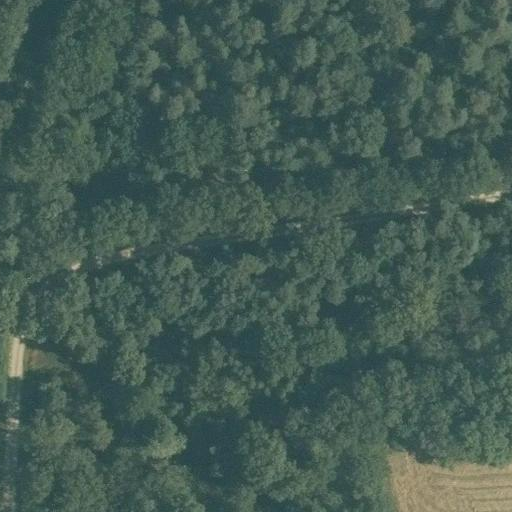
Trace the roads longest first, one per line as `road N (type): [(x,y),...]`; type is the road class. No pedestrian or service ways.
road 1 (track): [(511,179),(61,254),(21,294),(0,497)]
road 2 (track): [(73,0),(48,63),(20,232)]
